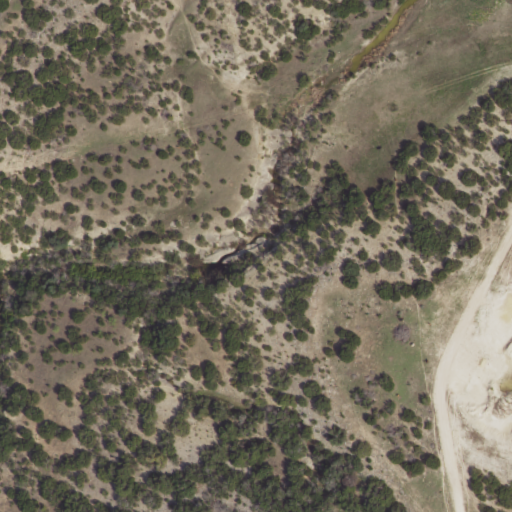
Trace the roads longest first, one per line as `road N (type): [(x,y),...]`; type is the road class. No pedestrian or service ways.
road 1 (track): [(511,74),(287,92),(212,57),(159,0)]
road 2 (track): [(465,511),(493,295),(511,221)]
